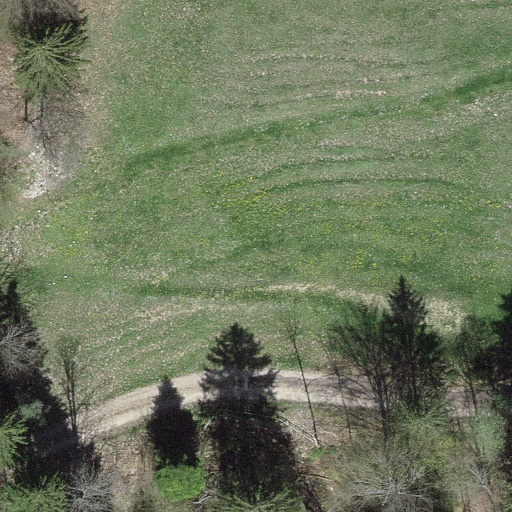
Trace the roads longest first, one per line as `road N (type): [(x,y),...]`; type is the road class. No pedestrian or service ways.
road 1 (track): [(217,380),(297,349),(394,338),(364,311),(0,275)]
road 2 (track): [(0,208),(184,147),(511,74)]
road 3 (track): [(511,403),(457,408),(217,380),(0,456)]
